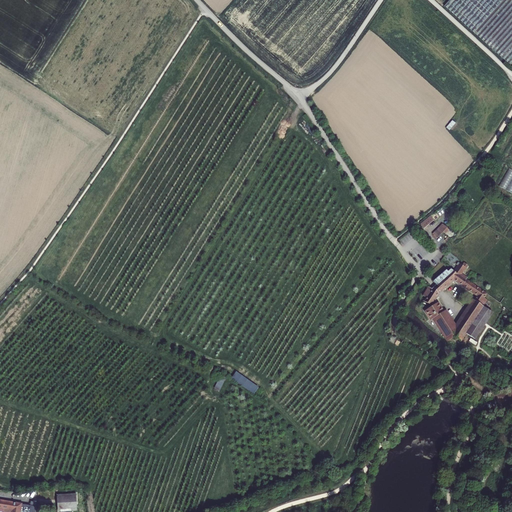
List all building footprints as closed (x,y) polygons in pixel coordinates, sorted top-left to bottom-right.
[(511,0),(448,0),(443,6),(509,64),(511,60),(511,3),(508,0),(511,0)] [(447,127),(450,129),(456,122),(453,119),(447,127)] [(511,171),(507,169),(499,186),(511,193),(511,171)] [(430,216),(415,228),(419,232),(434,220),(430,216)] [(442,231),(439,227),(432,234),(436,238),(442,231)] [(477,256),(474,263),(479,265),(482,259),(477,256)] [(433,288),(432,289),(428,287),(422,295),(426,298),(424,301),(430,304),(432,302),(447,327),(444,331),(460,341),(465,333),(482,306),(486,300),(483,298),(486,294),(465,280),(466,277),(461,274),(465,267),(458,263),(453,271),(450,269),(447,271),(445,270),(433,281),(435,284),(432,287),(433,288)] [(491,312),(482,306),(465,333),(474,338),(491,312)] [(75,492),(56,494),(57,510),(76,509),(75,492)]
